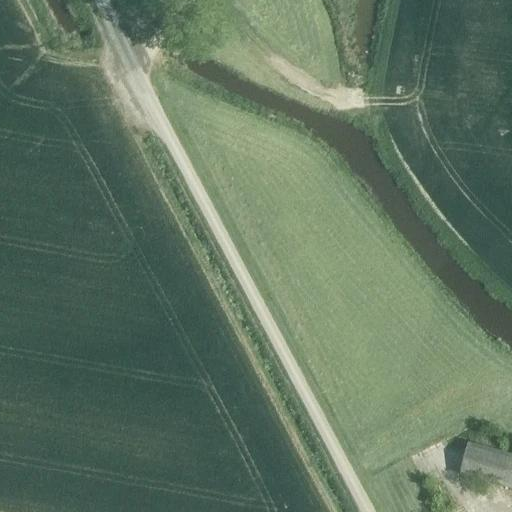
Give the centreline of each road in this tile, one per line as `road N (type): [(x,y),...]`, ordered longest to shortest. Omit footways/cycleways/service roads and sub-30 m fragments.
road 1 (unclassified): [(365,511),(99,0)]
road 2 (track): [(370,108),(308,90),(217,4),(201,0)]
